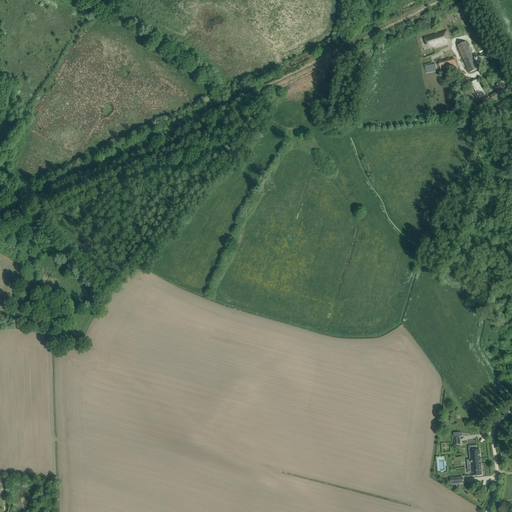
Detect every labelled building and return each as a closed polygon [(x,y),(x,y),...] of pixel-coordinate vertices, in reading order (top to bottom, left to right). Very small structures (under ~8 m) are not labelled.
[(449,39),(447,31),(424,38),(427,46),(431,44),(432,47),(447,43),(446,40),(449,39)] [(469,73),(473,71),(478,69),(466,42),(457,45),(469,73)] [(454,59),(439,63),(441,70),(456,66),(454,59)] [(477,79),(470,83),(479,99),(486,95),(477,79)] [(502,97),(499,91),(490,96),(494,102),(502,97)] [(472,460),(480,459),(480,458),(480,449),(470,450),(471,460),(472,460)] [(437,457),(438,470),(446,470),(445,456),(437,457)] [(482,475),(480,459),(472,460),(472,463),(471,463),(472,476),(482,475)]
